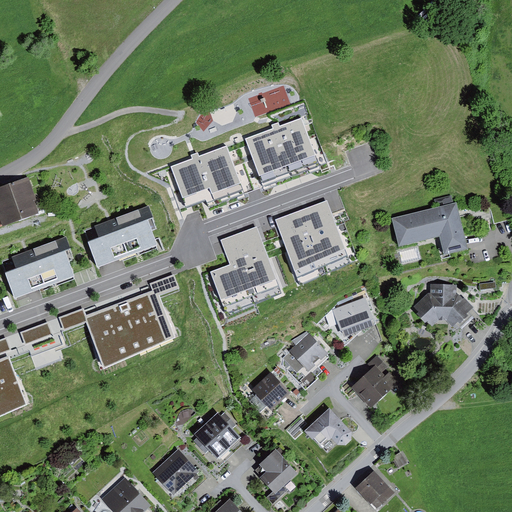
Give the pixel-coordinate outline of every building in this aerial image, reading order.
[(258,166),(304,149),(288,106),(242,123),(258,166)] [(235,170),(222,129),(168,147),(185,200),(200,195),(196,183),(235,170)] [(26,180),(0,189),(0,226),(38,214),(26,180)] [(435,209),(392,219),(399,247),(441,237),(446,254),(467,249),(454,195),(433,200),(435,209)] [(495,224),(509,221),(504,201),(491,204),(495,224)] [(98,239),(87,243),(97,269),(157,246),(147,221),(152,219),(148,208),(110,223),(94,229),(98,239)] [(330,210),(280,230),(298,276),(348,256),(330,210)] [(15,271),(6,275),(15,299),(73,277),(64,252),(69,250),(65,239),(27,253),(10,259),(15,271)] [(260,241),(225,254),(234,278),(225,281),(233,304),(278,288),(260,241)] [(183,288),(178,272),(156,280),(162,296),(183,288)] [(456,286),(432,284),(431,293),(414,309),(433,327),(443,318),(455,329),(474,308),(457,294),(456,286)] [(157,287),(84,317),(104,366),(177,337),(157,287)] [(366,298),(333,310),(344,340),(377,328),(366,298)] [(80,308),(57,317),(63,332),(86,323),(80,308)] [(48,320),(19,330),(24,344),(53,334),(48,320)] [(297,346),(284,359),(282,366),(305,391),(319,379),(316,378),(323,372),(319,367),(330,357),(316,341),(308,332),(292,341),(297,346)] [(6,335),(0,337),(0,354),(12,350),(6,335)] [(29,345),(36,365),(64,356),(61,346),(59,346),(56,336),(29,345)] [(11,355),(0,358),(0,416),(30,405),(11,355)] [(377,369),(355,390),(376,411),(402,386),(388,372),(392,369),(381,358),(374,365),(377,369)] [(291,395),(271,373),(251,392),(256,397),(251,402),(261,412),(266,407),(271,413),(291,395)] [(329,409),(304,432),(321,447),(331,439),(338,445),(347,446),(352,441),(353,434),(329,409)] [(218,412),(206,422),(229,447),(241,437),(218,412)] [(206,422),(194,433),(216,459),(229,447),(206,422)] [(178,449),(153,473),(174,494),(199,471),(178,449)] [(298,473),(275,449),(259,464),(266,472),(259,478),(272,492),(274,494),(284,486),(298,473)] [(401,453),(394,458),(396,460),(393,462),(398,470),(408,463),(401,453)] [(396,494),(375,471),(356,489),(371,505),(377,500),(383,506),(396,494)] [(125,478),(102,499),(114,511),(143,511),(151,505),(125,478)] [(288,490),(284,486),(274,494),(272,492),(266,497),(273,504),(288,490)] [(241,511),(229,499),(215,511),(241,511)]
